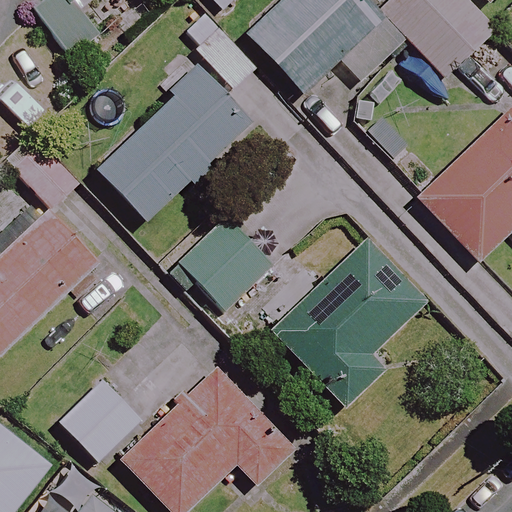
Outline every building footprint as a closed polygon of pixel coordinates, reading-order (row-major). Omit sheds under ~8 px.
[(49,0),(33,13),(70,61),(97,40),(72,8),(82,0),(49,0)] [(398,53),(349,0),(290,0),(248,39),(303,100),(339,67),(359,89),(398,53)] [(493,33),(459,0),(400,0),(382,19),(446,82),(493,33)] [(480,0),(488,8),(496,0),(480,0)] [(254,74),(204,19),(182,39),(232,94),(254,74)] [(186,186),(191,191),(210,171),(206,167),(247,125),(194,74),(94,178),(146,228),(186,186)] [(511,115),(416,207),(475,270),(511,235),(511,115)] [(0,359),(95,271),(47,219),(0,261),(0,359)] [(273,273),(222,222),(177,266),(228,318),(273,273)] [(422,312),(368,252),(272,339),(338,413),(379,376),(367,362),(422,312)] [(289,458),(205,373),(172,405),(177,410),(120,466),(165,511),(190,511),(234,469),(256,491),(289,458)] [(138,426),(100,387),(59,427),(97,466),(138,426)] [(0,511),(15,511),(49,471),(0,432),(0,511)] [(106,511),(92,501),(83,511),(106,511)]
